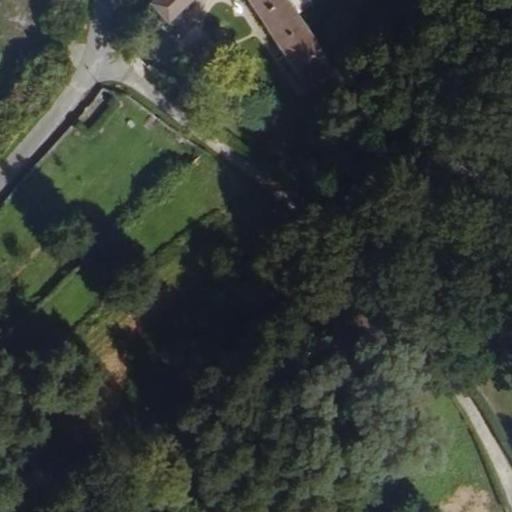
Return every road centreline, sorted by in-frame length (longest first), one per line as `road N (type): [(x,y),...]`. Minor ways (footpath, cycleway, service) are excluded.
road 1 (track): [(511,504),(415,327),(305,221)]
road 2 (track): [(305,221),(88,65)]
road 3 (residential): [(0,172),(88,65)]
